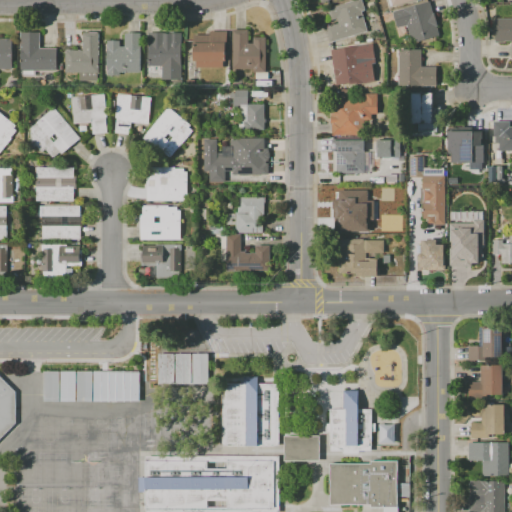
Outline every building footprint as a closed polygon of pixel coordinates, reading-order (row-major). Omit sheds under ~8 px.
[(326,9),(354,0),(361,0),(365,11),(362,12),(368,31),(330,42),(326,27),(338,24),(336,19),(329,21),(326,9)] [(393,12),(430,2),(440,36),(412,44),(407,24),(397,27),(393,12)] [(494,20),(511,18),(511,41),(495,42),(494,20)] [(232,68),(233,31),(249,31),(248,44),(253,44),(253,38),(265,38),(265,71),(253,71),(253,69),(232,68)] [(20,70),(21,32),(40,32),(40,48),(57,48),(56,71),(20,70)] [(65,72),(66,50),(82,50),(82,32),(99,32),(98,81),(80,80),(80,72),(65,72)] [(148,32),(180,33),(180,58),(163,57),(163,65),(147,65),(147,61),(149,61),(149,57),(148,57),(148,32)] [(195,43),(209,43),(210,32),(226,32),(226,61),(223,61),(223,67),(195,67),(195,43)] [(107,72),(107,41),(120,41),(120,47),(125,47),(124,33),(141,33),(142,72),(120,72),(120,76),(107,76),(107,72)] [(0,38),(12,38),(12,69),(0,69),(0,38)] [(336,84),(331,50),(368,44),(370,59),(367,80),(336,84)] [(399,50),(420,50),(420,66),(435,66),(435,84),(399,84),(399,50)] [(235,90),(248,90),(248,103),(235,103),(235,90)] [(412,93),(432,93),(433,122),(412,122),(412,93)] [(70,97),(105,94),(107,118),(106,118),(107,132),(92,133),(91,122),(73,123),(70,97)] [(118,94),(151,97),(147,135),(115,132),(118,94)] [(332,134),(332,100),(366,101),(366,94),(377,94),(377,115),(364,114),(364,117),(359,117),(359,134),(332,134)] [(240,104),(264,105),(264,128),(240,128),(240,104)] [(21,136),(54,107),(80,138),(54,160),(44,149),(41,152),(35,146),(32,148),(21,136)] [(168,108),(193,128),(169,158),(153,146),(158,139),(149,132),(168,108)] [(0,113),(16,126),(14,129),(16,131),(0,150),(0,113)] [(511,150),(499,150),(499,143),(494,143),(495,121),(510,122),(510,126),(511,126),(511,150)] [(450,158),(451,135),(466,135),(467,128),(484,129),(483,143),(477,143),(476,159),(450,158)] [(204,170),(204,164),(203,164),(203,139),(217,139),(217,152),(222,152),(222,146),(229,146),(230,139),(266,139),(266,148),(268,148),(268,173),(233,173),(233,171),(225,171),(225,182),(209,181),(209,170),(204,170)] [(377,140),(400,141),(399,157),(376,157),(377,140)] [(333,141),(365,141),(364,173),(332,172),(333,141)] [(146,200),(146,166),(174,166),(174,168),(184,168),(184,172),(187,172),(187,200),(146,200)] [(489,182),(490,166),(504,166),(503,183),(489,182)] [(36,167),(74,167),(73,177),(35,177),(36,167)] [(13,202),(0,202),(0,169),(12,169),(13,202)] [(445,224),(426,224),(426,219),(423,219),(423,176),(444,175),(445,224)] [(383,184),(383,176),(397,176),(397,184),(383,184)] [(390,194),(390,186),(401,186),(401,194),(390,194)] [(36,187),(73,187),(73,201),(35,201),(36,187)] [(481,197),(472,197),(472,187),(481,187),(481,197)] [(336,218),(337,191),(360,191),(360,198),(361,198),(361,212),(351,212),(351,219),(336,218)] [(264,233),(235,233),(235,212),(238,212),(238,197),(265,198),(264,233)] [(7,205),(0,205),(0,239),(8,239),(7,205)] [(180,239),(140,239),(140,215),(142,215),(142,205),(168,205),(168,206),(177,206),(177,210),(180,210),(180,239)] [(40,206),(80,206),(80,216),(40,217),(40,206)] [(482,249),(472,249),(472,245),(463,245),(463,258),(449,258),(449,215),(462,215),(462,224),(482,224),(482,249)] [(42,226),(80,226),(80,240),(42,240),(42,226)] [(226,270),(226,234),(241,234),(240,252),(255,252),(255,246),(270,246),(270,271),(226,270)] [(338,273),(340,238),(365,239),(365,240),(383,240),(383,253),(377,252),(376,277),(361,276),(361,274),(338,273)] [(511,263),(502,263),(502,255),(493,254),(494,240),(503,240),(502,243),(511,244),(511,263)] [(444,270),(417,270),(417,253),(420,253),(420,246),(423,246),(423,241),(436,241),(436,246),(444,246),(444,270)] [(0,245),(8,245),(7,278),(0,278),(0,245)] [(141,256),(163,256),(163,245),(189,245),(189,278),(141,278),(141,256)] [(43,249),(52,249),(53,270),(44,270),(43,249)] [(502,328),(502,360),(468,360),(468,346),(480,346),(480,329),(502,328)] [(157,354),(209,354),(209,385),(157,385),(157,354)] [(480,365),(502,365),(502,394),(480,394),(480,397),(468,397),(468,382),(480,382),(480,365)] [(43,371),(139,371),(139,401),(43,401),(43,371)] [(0,376),(16,391),(18,419),(0,440),(0,376)] [(225,385),(281,383),(280,446),(223,446),(225,385)] [(329,410),(343,409),(342,389),(358,389),(358,409),(371,409),(371,423),(375,423),(375,432),(371,432),(372,450),(359,450),(359,454),(342,454),(342,451),(330,451),(329,432),(326,432),(325,423),(329,423),(329,410)] [(481,404),(503,404),(504,434),(487,434),(487,437),(471,437),(471,423),(481,423),(481,404)] [(379,443),(379,424),(394,424),(395,443),(379,443)] [(283,460),(318,461),(318,436),(283,436),(283,460)] [(469,442),(508,442),(508,476),(482,476),(481,460),(469,460),(469,442)] [(145,456),(278,457),(278,511),(145,511),(145,491),(138,491),(138,478),(145,478),(145,456)] [(329,464),(371,463),(371,461),(398,460),(399,507),(372,508),(372,503),(330,504),(329,464)] [(470,511),(469,481),(503,480),(504,511),(470,511)]
